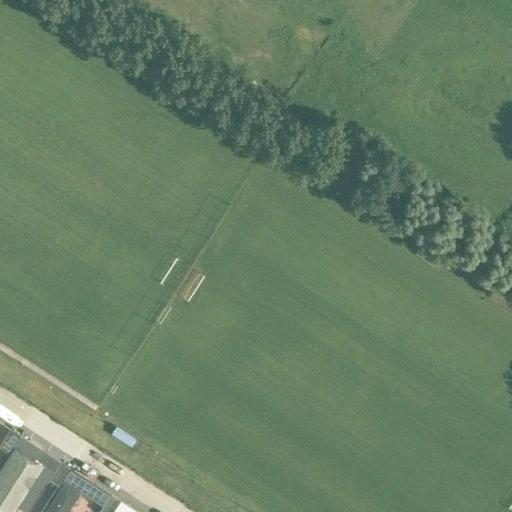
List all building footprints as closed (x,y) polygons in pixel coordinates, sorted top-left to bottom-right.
[(20,436),(10,430),(0,444),(0,449),(8,455),(13,447),(20,436)] [(13,447),(15,449),(43,467),(53,473),(60,463),(60,462),(20,436),(13,447)] [(13,455),(0,473),(0,511),(18,511),(43,476),(13,455)] [(70,469),(60,463),(53,473),(48,481),(58,488),(60,485),(70,469)] [(70,469),(60,485),(61,486),(62,484),(78,494),(79,493),(87,480),(70,469)] [(64,487),(47,511),(69,511),(79,497),(64,487)] [(110,495),(99,511),(113,511),(120,502),(110,495)]
